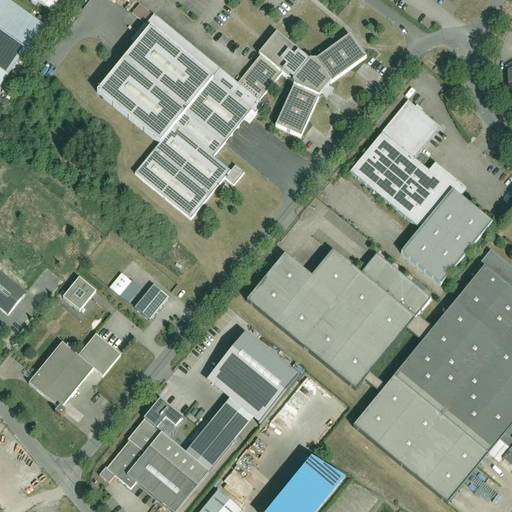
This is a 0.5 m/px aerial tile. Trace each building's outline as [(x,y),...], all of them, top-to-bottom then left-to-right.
[(0,0),(0,87),(42,27),(2,0),(0,0)] [(33,0),(33,1),(56,17),(67,0),(33,0)] [(153,34),(103,97),(166,147),(141,178),(194,220),(229,177),(239,185),(247,174),(236,166),(231,172),(215,159),(255,110),(263,116),(269,108),(263,102),(286,74),(296,82),(300,85),(282,128),(305,138),(317,108),(322,93),(331,84),(362,61),(349,39),(315,62),(278,35),(260,58),(240,84),(218,66),(208,78),(153,34)] [(408,106),(351,177),(426,238),(405,264),(437,289),(492,221),(418,161),(442,132),(408,106)] [(475,283),(354,431),(447,507),(511,428),(511,272),(488,252),(467,277),(475,283)] [(282,258),(244,306),(355,393),(426,303),(376,264),(363,279),(331,254),(310,280),(282,258)] [(130,304),(142,290),(124,274),(111,288),(130,304)] [(0,277),(0,311),(7,317),(23,298),(0,277)] [(96,295),(79,281),(63,301),(80,314),(96,295)] [(135,311),(150,324),(168,301),(153,289),(135,311)] [(422,319),(412,333),(425,342),(435,328),(422,319)] [(162,399),(100,477),(108,484),(114,477),(131,490),(137,483),(173,511),(179,511),(253,419),(260,424),(300,373),(246,331),(206,382),(228,400),(186,453),(167,438),(184,416),(162,399)] [(60,346),(27,385),(58,411),(55,414),(60,419),(66,413),(60,408),(90,373),(99,380),(116,359),(91,338),(75,358),(60,346)] [(374,377),(371,385),(378,388),(381,380),(374,377)] [(311,462),(269,511),(319,511),(341,487),(311,462)] [(217,492),(200,511),(241,511),(217,492)]
